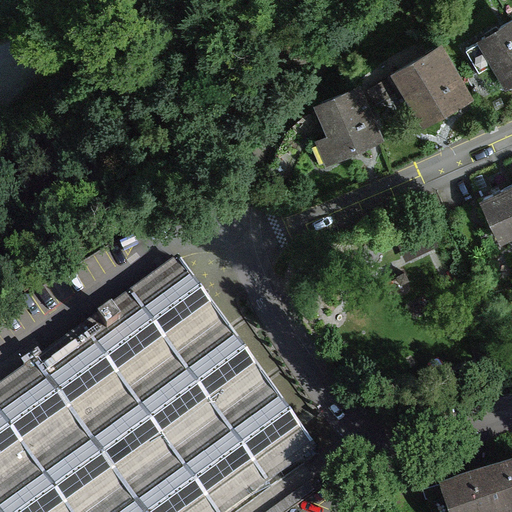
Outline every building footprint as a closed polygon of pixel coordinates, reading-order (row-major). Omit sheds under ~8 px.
[(511,83),(511,18),(479,36),(507,86),(511,83)] [(472,98),(441,40),(388,69),(419,127),(472,98)] [(383,140),(360,85),(313,105),(326,137),(314,142),(323,165),(383,140)] [(511,187),(511,186),(481,199),(501,242),(511,237),(511,187)] [(175,259),(0,383),(0,511),(230,511),(313,454),(253,369),(175,259)] [(511,511),(511,473),(439,500),(443,511),(511,511)]
